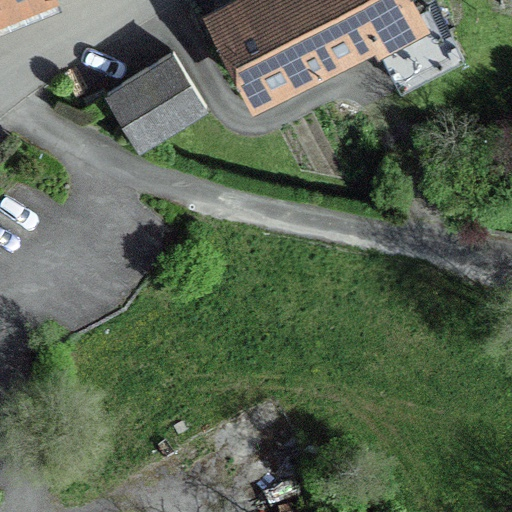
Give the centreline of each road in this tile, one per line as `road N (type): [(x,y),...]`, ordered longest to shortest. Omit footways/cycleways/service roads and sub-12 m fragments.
road 1 (residential): [(0,103),(94,157),(170,185),(511,263)]
road 2 (residential): [(0,80),(130,0)]
